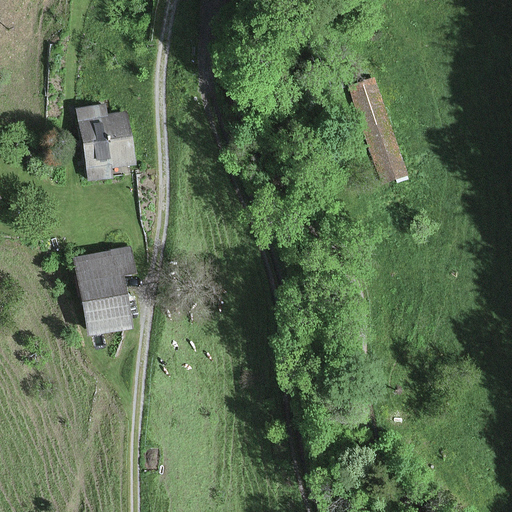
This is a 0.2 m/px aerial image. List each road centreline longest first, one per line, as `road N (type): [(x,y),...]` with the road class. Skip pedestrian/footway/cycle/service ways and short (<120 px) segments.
road 1 (track): [(218,0),(234,96),(353,294),(364,436),(380,471),(418,511)]
road 2 (track): [(312,511),(270,265),(207,102),(207,0)]
road 3 (track): [(136,511),(144,340),(165,214),(161,83),(174,0)]
